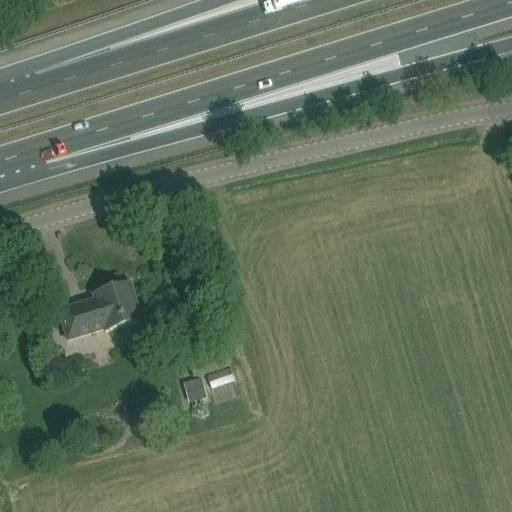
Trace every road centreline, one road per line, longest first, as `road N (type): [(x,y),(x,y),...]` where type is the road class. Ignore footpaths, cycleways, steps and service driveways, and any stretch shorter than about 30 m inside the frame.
road 1 (unclassified): [(0,234),(95,204),(511,110)]
road 2 (motorway): [(42,149),(511,3)]
road 3 (motorway): [(42,149),(511,44)]
road 4 (motorway): [(322,0),(40,87)]
road 5 (motorway): [(253,0),(40,87)]
